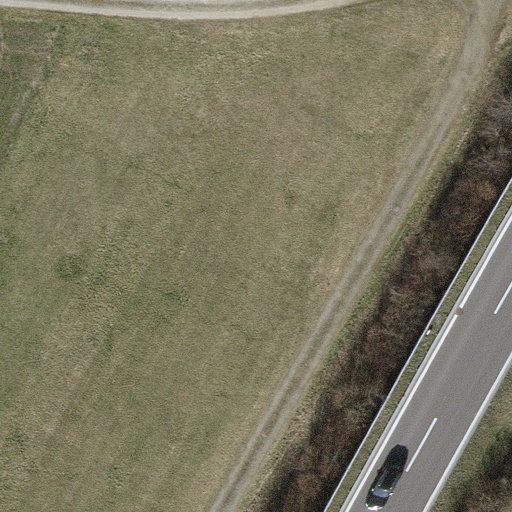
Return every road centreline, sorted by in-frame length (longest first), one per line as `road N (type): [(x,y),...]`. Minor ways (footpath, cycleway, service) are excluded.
road 1 (track): [(216,511),(490,0)]
road 2 (motorway): [(511,287),(386,511)]
road 3 (track): [(78,0),(163,7),(300,0)]
